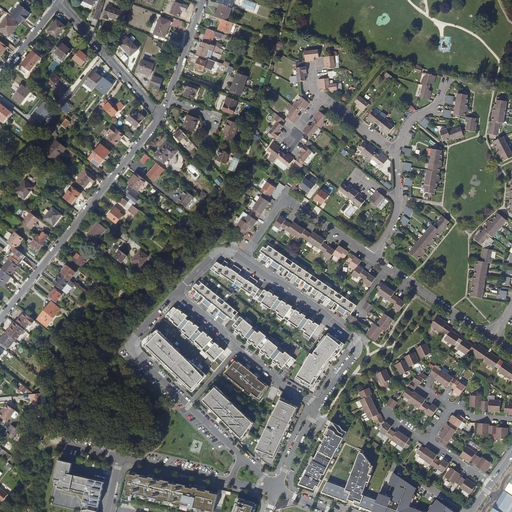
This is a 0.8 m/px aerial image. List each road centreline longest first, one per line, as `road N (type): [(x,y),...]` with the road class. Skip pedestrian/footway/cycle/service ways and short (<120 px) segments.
road 1 (residential): [(160,117),(0,319)]
road 2 (residential): [(177,292),(132,338),(132,352),(243,458)]
road 3 (residential): [(318,406),(357,339),(241,258)]
road 4 (residential): [(318,406),(281,384),(177,292)]
road 5 (residential): [(241,258),(287,201),(371,257)]
road 6 (residential): [(59,0),(160,117)]
road 7 (residential): [(371,257),(490,339)]
